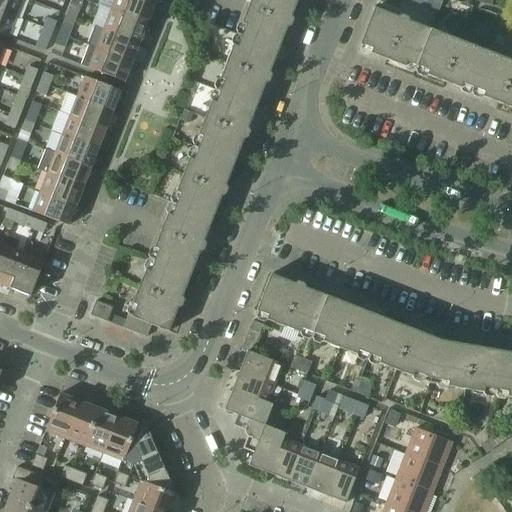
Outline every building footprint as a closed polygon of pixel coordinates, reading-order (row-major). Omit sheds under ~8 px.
[(0,0),(0,10),(15,17),(21,0),(0,0)] [(82,0),(71,0),(70,6),(79,9),(82,0)] [(140,0),(115,0),(111,10),(147,24),(154,5),(140,0)] [(250,0),(238,34),(279,50),(287,28),(288,28),(291,26),(293,22),(278,17),(280,13),(292,17),(298,0),(250,0)] [(428,0),(426,5),(426,7),(437,11),(441,0),(428,0)] [(414,71),(415,71),(431,30),(409,21),(408,17),(402,15),(398,17),(374,8),(358,49),(405,67),(406,62),(416,66),(414,71)] [(15,17),(0,10),(0,33),(8,37),(15,17)] [(111,10),(104,29),(139,43),(147,24),(111,10)] [(47,18),(43,28),(53,32),(57,22),(47,18)] [(62,24),(59,34),(68,37),(72,28),(62,24)] [(95,26),(88,45),(132,62),(139,43),(104,29),(95,26)] [(53,32),(43,28),(36,46),(46,50),(53,32)] [(426,75),(471,93),(487,52),(465,43),(463,39),(457,37),(454,39),(431,30),(415,71),(417,71),(418,67),(428,71),(426,75)] [(68,37),(59,34),(55,44),(64,47),(68,37)] [(216,89),(216,90),(257,106),(266,83),(254,78),(256,75),(270,80),(272,76),(270,73),(279,50),(238,34),(237,35),(242,37),(238,47),(233,45),(220,79),(224,81),(221,91),(216,89)] [(88,45),(80,65),(124,82),(132,62),(88,45)] [(511,59),(510,60),(487,52),(471,93),(511,108),(511,59)] [(28,67),(24,76),(34,80),(38,70),(28,67)] [(44,72),(40,82),(49,86),(53,76),(44,72)] [(34,80),(24,76),(21,86),(30,90),(34,80)] [(85,77),(77,97),(113,111),(121,91),(85,77)] [(49,86),(40,82),(36,92),(45,96),(49,86)] [(194,145),(194,147),(235,162),(244,140),(248,138),(249,134),(235,128),(236,125),(248,129),(257,106),(216,90),(215,91),(220,93),(216,103),(212,101),(198,135),(203,137),(199,147),(194,145)] [(77,97),(70,116),(106,130),(113,111),(77,97)] [(14,104),(10,114),(19,118),(23,108),(14,104)] [(29,110),(25,120),(34,124),(38,114),(29,110)] [(185,111),(181,120),(190,124),(194,114),(185,111)] [(19,118),(10,114),(6,124),(16,128),(19,118)] [(70,116),(63,135),(98,149),(106,130),(70,116)] [(34,124),(25,120),(21,130),(31,134),(34,124)] [(63,135),(55,154),(91,168),(98,149),(63,135)] [(0,142),(0,154),(5,156),(8,146),(0,142)] [(172,202),(172,203),(213,219),(222,197),(225,195),(227,191),(212,185),(214,182),(226,186),(235,162),(194,147),(193,148),(198,150),(194,159),(189,158),(176,192),(181,194),(177,204),(172,202)] [(14,148),(10,158),(20,162),(23,152),(14,148)] [(55,154),(46,150),(38,169),(48,173),(83,187),(91,168),(55,154)] [(20,162),(10,158),(6,168),(16,172),(20,162)] [(48,173),(40,192),(76,206),(83,187),(48,173)] [(8,191),(0,187),(0,198),(5,201),(8,191)] [(76,206),(40,192),(33,212),(68,226),(76,206)] [(172,203),(150,259),(191,275),(200,252),(188,247),(190,243),(204,249),(206,245),(204,241),(213,219),(172,203)] [(5,218),(15,222),(19,213),(9,209),(5,218)] [(19,213),(15,222),(25,226),(28,217),(19,213)] [(37,220),(34,230),(43,233),(47,224),(37,220)] [(0,260),(0,284),(11,289),(25,253),(6,246),(0,260)] [(25,253),(11,289),(31,296),(44,261),(25,253)] [(191,275),(150,259),(150,260),(154,262),(150,271),(146,270),(132,304),(137,306),(133,315),(129,314),(123,328),(147,337),(152,325),(169,332),(178,308),(178,309),(182,307),(183,303),(169,297),(170,293),(182,298),(191,275)] [(311,337),(312,337),(328,296),(306,288),(304,284),(300,282),(294,297),(290,295),(295,284),(271,274),(255,315),(301,333),(303,329),(312,333),(311,337)] [(367,359),(368,359),(384,318),(361,309),(356,321),(352,319),(358,305),(354,303),(350,305),(328,296),(312,337),(313,338),(314,333),(324,337),(322,342),(357,355),(359,351),(368,354),(367,359)] [(91,315),(108,322),(113,307),(96,301),(91,315)] [(422,381),(429,383),(441,340),(417,331),(416,327),(412,326),(406,340),(402,339),(407,327),(384,318),(368,359),(369,360),(370,355),(380,359),(378,363),(413,377),(414,372),(424,376),(422,381)] [(242,349),(247,351),(251,352),(262,325),(253,321),(242,349)] [(494,394),(495,395),(502,351),(479,347),(477,344),(472,343),(469,358),(465,358),(468,345),(441,340),(429,383),(437,385),(438,380),(448,382),(447,386),(484,393),(484,388),(495,390),(494,394)] [(247,351),(239,371),(275,385),(283,365),(251,352),(247,351)] [(511,397),(511,352),(502,351),(495,395),(496,395),(497,390),(507,392),(506,397),(511,397)] [(290,367),(299,370),(303,359),(295,356),(290,367)] [(303,359),(299,370),(307,374),(312,363),(303,359)] [(239,371),(232,390),(267,404),(268,403),(275,385),(239,371)] [(350,391),(359,394),(363,383),(355,380),(350,391)] [(304,381),(301,389),(313,394),(316,385),(304,381)] [(363,383),(359,394),(367,397),(371,386),(363,383)] [(313,394),(301,389),(298,398),(309,402),(313,394)] [(249,419),(265,425),(273,405),(268,403),(267,404),(232,390),(224,410),(237,415),(233,426),(245,430),(249,419)] [(45,431),(65,439),(80,402),(60,394),(45,431)] [(312,408),(320,411),(325,400),(316,397),(312,408)] [(325,400),(320,411),(329,415),(333,403),(325,400)] [(347,411),(355,414),(360,403),(351,400),(347,411)] [(65,439),(84,446),(99,409),(80,402),(65,439)] [(360,403),(355,414),(364,418),(368,407),(360,403)] [(84,446),(103,453),(118,416),(99,409),(84,446)] [(390,411),(385,424),(394,428),(399,415),(390,411)] [(103,453),(122,461),(137,424),(118,416),(103,453)] [(511,422),(480,445),(486,453),(511,435),(511,422)] [(122,461),(133,465),(157,453),(148,430),(137,426),(138,424),(137,424),(122,461)] [(249,465),(269,473),(282,438),(283,438),(285,433),(265,425),(258,441),(248,436),(243,449),(254,453),(249,465)] [(416,428),(406,454),(442,468),(452,442),(416,428)] [(269,473),(288,481),(301,445),(283,438),(282,438),(269,473)] [(288,481),(307,488),(320,453),(301,445),(288,481)] [(141,481),(141,482),(172,494),(172,493),(173,489),(157,453),(133,465),(141,481)] [(307,488),(326,495),(339,460),(320,453),(307,488)] [(406,454),(396,478),(432,492),(442,468),(406,454)] [(47,459),(36,455),(32,466),(43,470),(47,459)] [(370,465),(379,468),(382,459),(373,456),(370,465)] [(339,460),(326,495),(346,503),(359,468),(339,460)] [(60,477),(71,481),(76,470),(64,466),(60,477)] [(16,480),(9,499),(41,511),(46,511),(54,494),(41,489),(45,477),(17,467),(13,479),(16,480)] [(76,470),(71,481),(82,485),(87,474),(76,470)] [(369,471),(365,480),(377,485),(381,475),(369,471)] [(118,472),(114,483),(125,487),(129,476),(118,472)] [(96,473),(91,485),(103,489),(107,478),(96,473)] [(396,478),(386,503),(410,511),(424,511),(432,492),(396,478)] [(141,482),(133,501),(162,511),(171,511),(178,495),(172,493),(172,494),(141,482)] [(97,496),(93,507),(104,511),(109,500),(97,496)] [(41,511),(9,499),(3,511),(41,511)] [(162,511),(133,501),(128,511),(162,511)] [(410,511),(386,503),(382,511),(410,511)]
